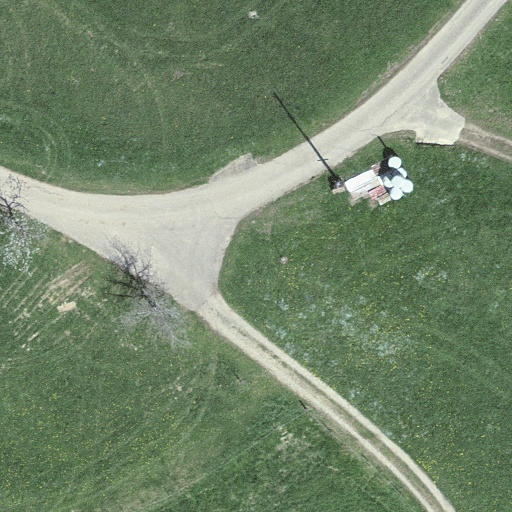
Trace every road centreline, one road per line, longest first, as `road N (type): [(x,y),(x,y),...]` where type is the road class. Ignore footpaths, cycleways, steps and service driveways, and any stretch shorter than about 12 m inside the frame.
road 1 (unclassified): [(0,184),(99,216),(182,212),(227,198),(343,135),(483,0)]
road 2 (track): [(143,217),(202,296),(371,439),(437,511)]
road 3 (track): [(396,92),(456,131),(511,150)]
